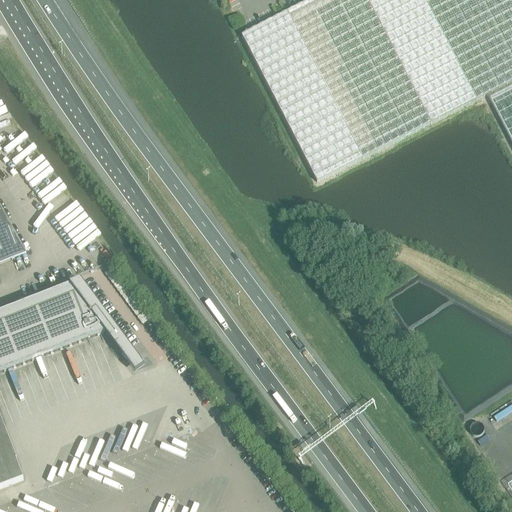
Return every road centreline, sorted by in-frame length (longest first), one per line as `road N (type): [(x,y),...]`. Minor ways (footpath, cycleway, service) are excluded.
road 1 (motorway): [(418,511),(46,0)]
road 2 (motorway): [(11,0),(201,291),(368,511)]
road 3 (unknown): [(226,456),(171,394),(76,415),(40,443),(50,511)]
road 4 (unknown): [(80,511),(226,456)]
